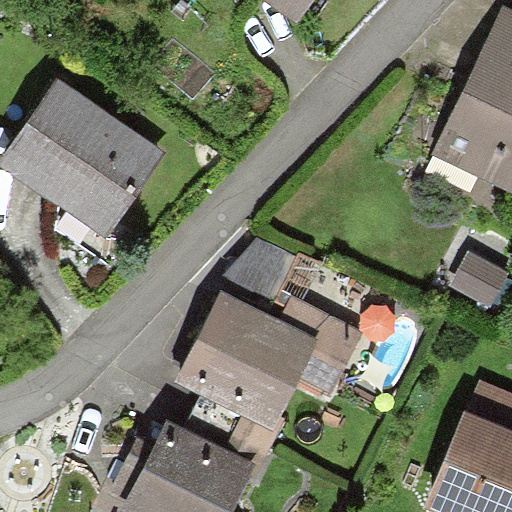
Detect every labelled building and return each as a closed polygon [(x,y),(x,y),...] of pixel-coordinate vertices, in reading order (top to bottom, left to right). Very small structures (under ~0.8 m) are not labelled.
[(260,0),(295,26),(314,0),(260,0)] [(431,151),(511,190),(511,5),(504,2),(463,85),(431,151)] [(57,80),(0,164),(0,169),(109,242),(168,154),(57,80)] [(313,209),(298,219),(310,235),(324,224),(313,209)] [(177,387),(277,431),(299,387),(332,403),(367,331),(284,291),(299,260),(261,241),(227,278),(200,336),(177,387)] [(511,274),(511,269),(472,251),(453,290),(495,310),(511,274)] [(511,511),(511,393),(478,380),(464,416),(425,511),(511,511)] [(233,511),(255,472),(169,427),(156,451),(142,444),(111,504),(126,511),(233,511)]
